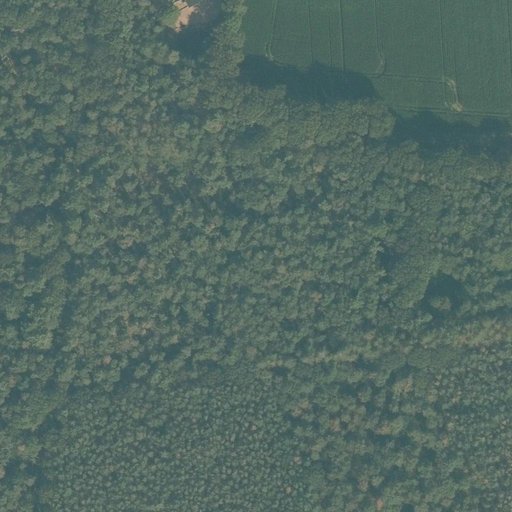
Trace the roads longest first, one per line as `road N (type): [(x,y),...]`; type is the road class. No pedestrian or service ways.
road 1 (track): [(96,133),(511,167)]
road 2 (track): [(96,133),(33,511)]
road 3 (track): [(115,0),(96,133)]
